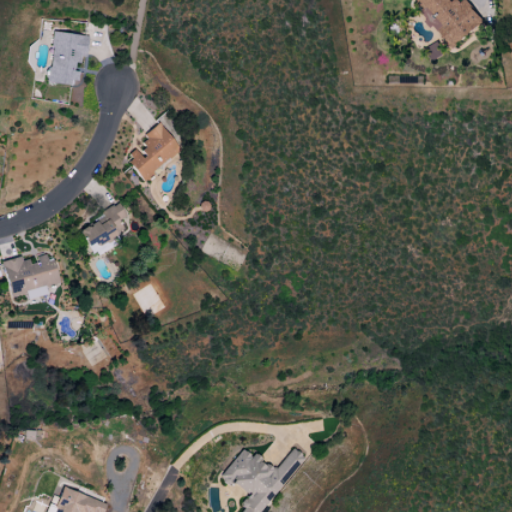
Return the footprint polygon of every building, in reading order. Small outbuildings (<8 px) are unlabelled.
[(483,20),(464,0),(462,0),(461,1),(459,0),(411,0),(453,47),(483,20)] [(83,36),(49,32),(43,81),(73,85),(74,72),(69,71),(71,62),(80,64),(83,36)] [(139,181),(178,150),(156,123),(138,137),(143,144),(122,160),(139,181)] [(86,250),(121,229),(116,220),(123,216),(116,204),(73,230),(86,250)] [(0,260),(0,269),(7,298),(23,294),(24,299),(43,295),(41,286),(54,283),(47,253),(31,257),(32,259),(19,262),(17,257),(0,260)] [(259,511),(300,457),(288,448),(271,471),(249,455),(248,457),(237,449),(217,475),(245,495),(238,505),(241,507),(237,511),(259,511)] [(41,511),(106,511),(109,506),(57,488),(50,508),(44,506),(41,511)]
